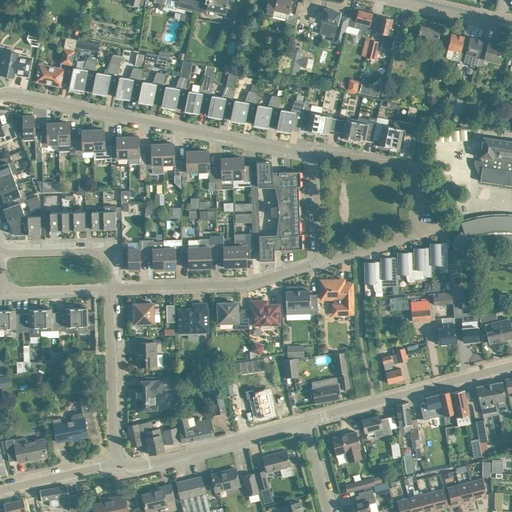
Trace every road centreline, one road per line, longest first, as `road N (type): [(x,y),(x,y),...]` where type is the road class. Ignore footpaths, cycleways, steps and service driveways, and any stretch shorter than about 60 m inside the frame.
road 1 (residential): [(310,153),(0,100)]
road 2 (unclassified): [(303,421),(511,368)]
road 3 (residential): [(109,289),(240,288),(318,265)]
road 4 (unclassified): [(118,463),(140,467),(303,421)]
road 5 (unclassified): [(118,463),(109,289)]
road 6 (residential): [(414,234),(411,168),(310,153)]
road 7 (residential): [(109,289),(103,251),(0,253)]
road 8 (unclassified): [(0,490),(118,463)]
